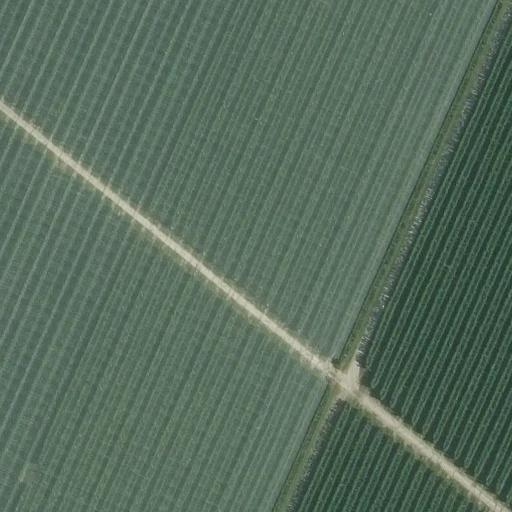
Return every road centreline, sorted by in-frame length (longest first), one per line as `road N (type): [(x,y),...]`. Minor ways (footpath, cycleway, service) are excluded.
road 1 (track): [(500,511),(0,106)]
road 2 (track): [(345,384),(511,6)]
